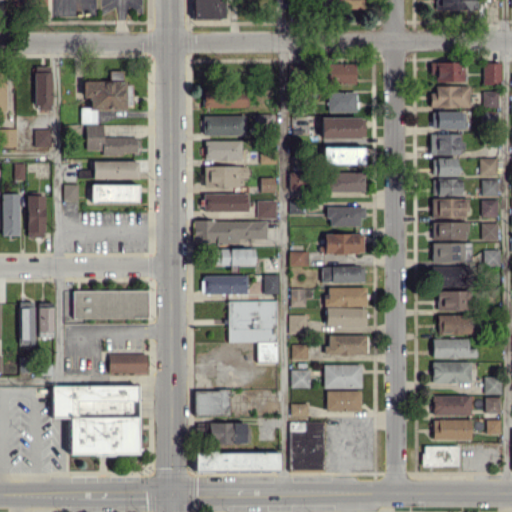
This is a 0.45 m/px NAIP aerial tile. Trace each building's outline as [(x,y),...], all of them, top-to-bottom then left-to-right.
[(223,16),(222,0),(191,0),(192,17),(223,16)] [(319,0),(319,7),(362,8),(361,0),(319,0)] [(433,0),(434,10),(475,9),(474,0),(433,0)] [(462,81),(462,61),(427,62),(427,74),(433,74),(433,81),(462,81)] [(354,62),(322,63),(323,84),(354,83),(354,62)] [(482,83),(499,83),(499,62),(482,62),(482,83)] [(34,110),(50,110),(49,66),(33,66),(34,110)] [(122,109),(122,70),(107,70),(107,80),(80,80),(81,97),(87,97),(88,107),(78,107),(79,123),(83,123),(83,149),(100,149),(100,154),(135,153),(135,136),(101,136),(101,124),(95,124),(95,109),(122,109)] [(467,85),(430,85),(430,107),(467,106),(467,85)] [(201,106),(244,107),(245,90),(201,89),(201,106)] [(496,108),(496,91),(481,90),(481,107),(496,108)] [(326,110),(355,110),(355,91),(326,91),(326,110)] [(464,128),(463,110),(430,111),(430,128),(464,128)] [(243,115),(201,115),(201,135),(243,134),(243,115)] [(363,116),(319,117),(319,138),(363,137),(363,116)] [(0,146),(14,146),(14,128),(0,127),(0,146)] [(32,146),(48,146),(48,128),(33,128),(32,146)] [(428,153),(461,154),(461,141),(458,141),(458,133),(428,132),(428,153)] [(241,140),(203,140),(203,159),(241,159),(241,140)] [(361,146),(321,146),(321,164),(362,163),(361,146)] [(273,163),(273,151),(258,151),(258,162),(273,163)] [(430,158),(430,175),(455,175),(455,157),(430,158)] [(494,157),(477,157),(478,174),(495,174),(494,157)] [(136,160),(90,160),(90,169),(78,168),(78,177),(136,178),(136,160)] [(237,186),(237,177),(245,177),(245,165),(202,165),(202,187),(237,186)] [(362,191),(362,171),(324,172),(324,191),(362,191)] [(287,189),(306,189),(307,172),(287,172),(287,189)] [(273,191),(273,176),(258,177),(258,191),(273,191)] [(459,195),(459,177),(430,178),(431,195),(459,195)] [(480,178),(480,194),(496,194),(496,178),(480,178)] [(61,200),(76,200),(76,183),(61,183),(61,200)] [(135,184),(89,183),(88,201),(135,202),(135,184)] [(17,192),(0,192),(0,234),(17,235),(17,192)] [(246,192),(201,192),(201,211),(246,211),(246,192)] [(42,194),(24,195),(25,237),(43,236),(42,194)] [(429,216),(463,217),(463,198),(430,198),(429,216)] [(495,198),(479,198),(479,216),(495,216),(495,198)] [(274,218),(274,199),(255,199),(255,218),(274,218)] [(357,226),(357,217),(363,217),(363,206),(326,205),(325,226),(357,226)] [(236,242),(236,238),(265,238),(264,219),(191,221),(192,243),(236,242)] [(430,238),(465,239),(465,221),(430,221),(430,238)] [(495,239),(495,222),(479,222),(479,239),(495,239)] [(320,253),(362,251),(361,232),(319,234),(320,253)] [(430,261),(469,261),(469,243),(430,242),(430,261)] [(252,264),(252,248),(212,248),(212,265),(252,264)] [(306,250),(286,251),(287,265),(307,265),(306,250)] [(319,266),(319,282),(362,281),(362,265),(319,266)] [(465,286),(466,266),(431,265),(430,285),(465,286)] [(201,293),(244,293),(245,274),(201,274),(201,293)] [(276,293),(276,274),(261,274),(261,293),(276,293)] [(364,306),(364,286),(323,286),(323,305),(364,306)] [(302,288),(288,288),(288,306),(303,306),(302,288)] [(146,317),(146,290),(66,291),(66,294),(70,294),(70,311),(62,311),(62,323),(82,323),(82,318),(146,317)] [(435,290),(435,309),(466,310),(466,290),(435,290)] [(274,300),(225,300),(226,341),(254,341),(254,361),(274,361),(274,300)] [(17,344),(33,343),(32,301),(17,301),(17,344)] [(51,302),(36,302),(36,333),(52,332),(51,302)] [(323,325),(363,325),(363,307),(324,307),(323,325)] [(304,333),(304,314),(286,313),(286,332),(304,333)] [(468,333),(468,314),(435,314),(435,333),(468,333)] [(365,334),(324,335),(324,355),(365,354),(365,334)] [(430,357),(474,357),(474,347),(465,347),(465,337),(430,338),(430,357)] [(289,358),(305,358),(305,343),(290,343),(289,358)] [(106,354),(145,353),(145,372),(106,372),(106,354)] [(469,361),(430,360),(429,381),(468,382),(469,361)] [(359,387),(359,363),(321,364),(321,387),(359,387)] [(288,387),(308,386),(308,368),(288,369),(288,387)] [(499,393),(499,376),(482,376),(482,393),(499,393)] [(49,385),(135,384),(135,400),(136,453),(66,453),(66,418),(49,418),(49,385)] [(193,390),(194,414),(228,413),(227,389),(193,390)] [(324,390),(324,410),(359,410),(359,389),(324,390)] [(469,415),(469,395),(430,395),(430,415),(469,415)] [(483,413),(498,412),(497,396),(483,396),(483,413)] [(306,403),(289,402),(289,415),(306,415),(306,403)] [(497,418),(484,419),(484,433),(498,432),(497,418)] [(431,439),(468,438),(468,419),(431,419),(431,439)] [(321,421),(288,421),(287,468),(320,469),(321,421)] [(206,443),(245,442),(245,422),(206,422),(206,443)] [(455,445),(420,445),(421,465),(456,465),(455,445)] [(277,452),(194,452),(194,469),(277,469),(277,452)]
